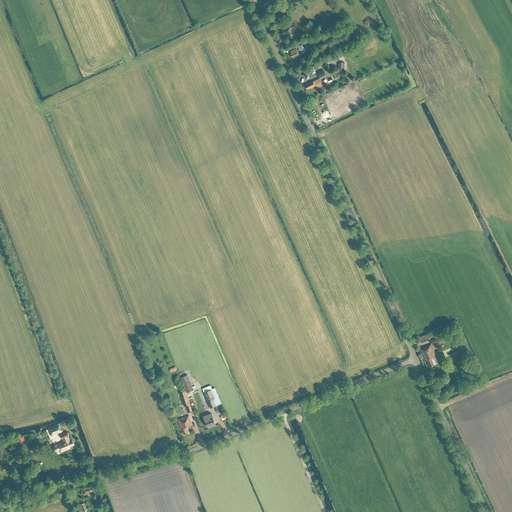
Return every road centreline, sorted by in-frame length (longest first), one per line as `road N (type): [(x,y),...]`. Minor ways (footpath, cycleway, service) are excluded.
road 1 (unclassified): [(415,358),(201,446),(0,508)]
road 2 (tertiary): [(415,358),(252,0)]
road 3 (tertiary): [(487,511),(415,358)]
